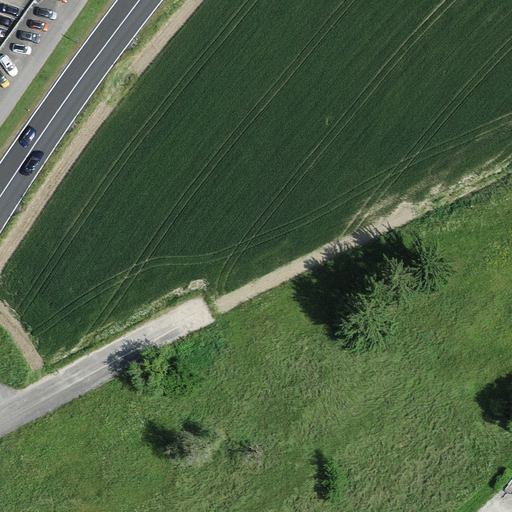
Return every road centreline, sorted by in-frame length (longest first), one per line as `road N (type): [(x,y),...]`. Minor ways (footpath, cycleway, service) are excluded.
road 1 (primary): [(139,0),(0,196)]
road 2 (unclassified): [(202,313),(0,422)]
road 3 (track): [(80,0),(0,114)]
